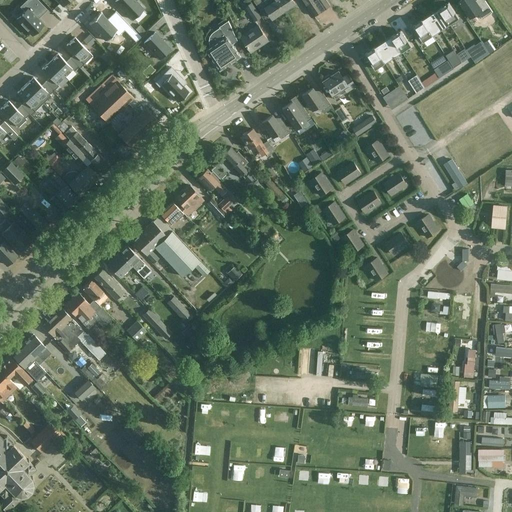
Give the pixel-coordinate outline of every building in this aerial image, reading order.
[(8,16),(19,4),(14,0),(3,11),(8,16)] [(25,12),(17,19),(24,26),(32,35),(44,24),(37,17),(46,9),(47,11),(48,10),(39,1),(38,0),(26,0),(20,7),(25,12)] [(135,0),(117,0),(115,2),(132,19),(144,8),(135,0)] [(273,19),(284,11),(277,1),(276,0),(265,0),(263,2),(261,0),(255,0),(254,1),(261,12),(266,8),(273,19)] [(296,3),(293,0),(276,0),(277,1),(284,11),(296,3)] [(303,0),(315,16),(331,6),(326,0),(316,0),(315,1),(313,0),(303,0)] [(481,4),(480,2),(479,1),(477,2),(475,0),(461,0),(459,1),(471,18),(478,13),(483,19),(493,12),(485,0),(481,4)] [(252,2),(246,6),(255,21),(261,18),(252,2)] [(439,9),(449,24),(459,18),(449,2),(439,9)] [(449,24),(439,9),(431,14),(441,30),(449,24)] [(101,12),(89,23),(106,41),(115,32),(119,36),(130,25),(118,13),(110,22),(101,12)] [(441,30),(431,14),(423,20),(433,35),(441,30)] [(433,35),(423,20),(423,19),(413,26),(423,41),(433,35)] [(221,29),(227,39),(209,51),(208,52),(208,53),(209,52),(215,62),(213,63),(218,71),(220,70),(221,71),(222,72),(223,72),(222,71),(229,67),(230,66),(230,65),(232,63),(233,64),(234,64),(234,63),(241,59),(242,59),(241,58),(233,46),(239,42),(229,23),(221,29)] [(241,37),(251,52),(269,40),(259,25),(241,37)] [(392,36),(392,37),(402,52),(412,46),(401,30),(392,36)] [(155,32),(144,43),(160,59),(171,49),(155,32)] [(137,33),(132,38),(136,42),(141,37),(137,33)] [(95,40),(90,35),(84,40),(90,46),(95,40)] [(89,52),(75,37),(67,45),(75,54),(84,64),(93,56),(89,52)] [(402,52),(392,37),(384,42),(394,57),(402,52)] [(492,52),(498,49),(493,39),(487,42),(492,52)] [(486,41),(479,44),(482,50),(474,54),(478,62),(492,54),(486,41)] [(394,57),(384,42),(376,47),(386,63),(394,57)] [(370,60),(363,65),(375,82),(384,76),(378,67),(386,63),(376,47),(375,47),(366,53),(370,60)] [(454,50),(446,56),(454,68),(463,62),(459,57),(454,50)] [(73,69),(66,62),(58,53),(50,61),(65,76),(73,69)] [(84,64),(75,54),(71,58),(79,67),(80,68),(84,64)] [(79,67),(71,58),(66,62),(73,69),(74,71),(79,67)] [(65,76),(50,61),(42,69),(50,77),(57,84),(65,76)] [(168,77),(161,84),(178,102),(189,92),(179,81),(182,78),(171,67),(165,73),(168,77)] [(337,71),(323,81),(332,95),(343,88),(346,92),(356,86),(348,74),(342,78),(337,71)] [(425,81),(428,87),(443,78),(439,72),(425,81)] [(112,74),(111,75),(86,99),(108,122),(134,97),(112,74)] [(417,75),(409,80),(417,93),(425,87),(417,75)] [(50,94),(42,85),(33,77),(26,85),(43,103),(51,96),(50,94)] [(57,84),(50,77),(46,81),(54,90),(59,86),(57,84)] [(54,90),(46,81),(42,85),(50,94),(54,90)] [(43,103),(26,85),(17,92),(26,101),(35,111),(43,103)] [(391,86),(385,89),(387,95),(393,92),(391,86)] [(394,109),(411,100),(404,86),(387,95),(394,109)] [(331,105),(321,91),(316,94),(312,88),(302,95),(312,110),(318,106),(321,111),(331,105)] [(25,118),(17,109),(9,100),(0,109),(9,117),(18,127),(27,119),(25,118)] [(35,111),(26,101),(21,105),(30,114),(31,115),(35,111)] [(296,107),(292,102),(282,108),(296,129),(311,118),(301,104),(296,107)] [(30,114),(21,105),(17,109),(25,118),(30,114)] [(118,134),(131,147),(159,121),(146,107),(118,134)] [(347,118),(340,107),(334,111),(342,122),(347,118)] [(291,132),(281,118),(276,121),(272,115),(262,122),(272,137),(278,133),(281,138),(291,132)] [(18,136),(4,121),(0,126),(6,132),(14,140),(18,136)] [(362,125),(354,130),(357,135),(366,130),(362,125)] [(267,156),(274,151),(267,141),(262,144),(252,129),(241,136),(249,148),(254,144),(257,150),(259,149),(263,155),(265,154),(267,156)] [(76,131),(69,138),(86,156),(94,164),(103,174),(111,166),(109,164),(77,131),(76,131)] [(86,156),(64,133),(59,138),(64,144),(62,146),(79,163),(86,156)] [(34,143),(41,150),(50,140),(43,134),(34,143)] [(389,155),(379,140),(368,147),(378,162),(389,155)] [(236,153),(230,147),(222,154),(242,176),(247,171),(243,166),(247,161),(238,151),(236,153)] [(315,149),(307,155),(314,166),(322,161),(315,149)] [(22,156),(17,163),(23,167),(28,160),(22,156)] [(3,171),(15,184),(24,175),(12,162),(3,171)] [(362,173),(356,164),(354,162),(339,172),(346,183),(362,173)] [(213,186),(221,195),(230,203),(235,198),(218,179),(219,178),(220,179),(227,173),(224,171),(224,170),(223,169),(222,169),(217,164),(211,170),(212,171),(211,172),(207,168),(198,178),(209,190),(213,186)] [(66,175),(63,178),(80,196),(99,177),(88,165),(79,174),(78,172),(75,171),(70,172),(68,172),(66,174),(66,175)] [(68,207),(79,197),(78,196),(78,197),(55,172),(49,166),(42,173),(48,178),(59,190),(49,200),(62,213),(66,209),(66,208),(67,207),(68,207)] [(322,173),(311,180),(321,195),(332,188),(322,173)] [(400,173),(385,184),(392,195),(408,185),(400,173)] [(275,181),(270,186),(283,201),(288,196),(275,181)] [(176,199),(182,206),(179,209),(183,213),(187,217),(204,200),(190,185),(176,199)] [(374,191),(359,201),(366,212),(382,202),(374,191)] [(406,210),(426,200),(422,191),(402,201),(406,210)] [(11,209),(0,198),(0,209),(5,215),(11,209)] [(226,213),(219,205),(212,198),(207,203),(221,218),(232,230),(237,225),(226,213)] [(221,200),(218,204),(219,205),(226,213),(227,213),(230,210),(221,200)] [(36,237),(48,225),(26,202),(14,213),(36,237)] [(171,225),(183,213),(179,209),(173,202),(160,214),(171,225)] [(335,202),(324,209),(334,224),(346,217),(335,202)] [(505,227),(507,206),(494,205),(492,226),(505,227)] [(429,214),(418,222),(428,237),(439,230),(429,214)] [(158,215),(141,232),(132,240),(154,263),(159,259),(151,250),(154,247),(182,276),(194,265),(204,275),(210,269),(158,215)] [(0,230),(20,252),(32,241),(14,221),(11,224),(7,219),(0,225),(0,230)] [(271,242),(278,236),(271,228),(264,235),(271,242)] [(354,230),(343,237),(353,252),(364,245),(354,230)] [(402,233),(387,243),(394,254),(409,244),(402,233)] [(17,255),(0,236),(0,257),(7,265),(17,255)] [(462,243),(450,249),(457,264),(469,258),(462,243)] [(127,245),(119,253),(131,266),(136,270),(140,275),(148,267),(142,261),(127,245)] [(131,266),(119,253),(107,264),(119,277),(123,274),(126,277),(130,273),(127,270),(131,266)] [(378,258),(367,265),(377,280),(388,273),(378,258)] [(230,273),(237,281),(245,274),(238,266),(230,273)] [(454,275),(467,276),(467,266),(455,266),(454,275)] [(511,268),(501,268),(501,280),(511,280),(511,268)] [(102,269),(94,276),(115,298),(123,291),(102,269)] [(108,296),(103,291),(92,279),(82,288),(94,299),(99,305),(108,296)] [(451,279),(451,286),(467,287),(467,280),(451,279)] [(511,297),(511,283),(496,283),(495,300),(508,300),(508,297),(511,297)] [(142,286),(135,293),(141,300),(148,292),(142,286)] [(196,308),(179,291),(167,303),(194,331),(198,326),(194,322),(196,320),(191,313),(196,308)] [(431,291),(431,298),(454,299),(455,292),(431,291)] [(65,304),(82,322),(87,326),(95,318),(103,327),(112,318),(99,305),(94,300),(94,299),(89,304),(78,292),(65,304)] [(209,302),(216,295),(214,292),(206,299),(209,302)] [(390,302),(388,293),(379,295),(381,304),(390,302)] [(436,313),(452,314),(452,306),(445,305),(445,301),(437,301),(436,313)] [(493,317),(499,318),(500,311),(507,311),(507,317),(511,317),(511,305),(494,304),(493,317)] [(82,325),(80,327),(62,307),(43,325),(59,341),(56,343),(66,353),(81,338),(83,341),(90,334),(82,325)] [(143,314),(166,338),(172,332),(149,308),(143,314)] [(464,313),(461,317),(472,325),(475,321),(464,313)] [(452,329),(452,319),(425,318),(424,330),(440,331),(440,328),(452,329)] [(128,329),(138,339),(147,331),(136,320),(128,329)] [(496,342),(508,341),(508,323),(495,324),(496,342)] [(46,347),(34,334),(21,346),(33,359),(38,364),(43,360),(37,355),(46,347)] [(107,351),(90,334),(83,341),(100,358),(107,351)] [(497,365),(507,365),(508,345),(498,345),(497,365)] [(21,346),(13,354),(36,379),(45,371),(38,364),(33,359),(21,346)] [(468,376),(478,377),(479,349),(470,348),(468,376)] [(16,387),(19,389),(24,384),(26,382),(28,384),(33,379),(11,356),(0,366),(0,368),(11,381),(16,387)] [(424,361),(424,370),(448,370),(448,361),(424,361)] [(178,377),(183,372),(173,362),(168,367),(178,377)] [(97,379),(96,378),(84,366),(83,367),(81,369),(93,382),(97,379)] [(369,378),(370,367),(355,367),(355,377),(369,378)] [(16,387),(11,381),(0,368),(0,400),(1,402),(16,387)] [(86,379),(72,392),(80,401),(94,388),(86,379)] [(461,411),(462,380),(455,380),(453,410),(461,411)] [(45,392),(45,391),(36,382),(31,387),(40,396),(45,392)] [(170,383),(157,397),(166,406),(179,391),(170,383)] [(462,403),(468,403),(470,387),(463,386),(462,403)] [(486,395),(486,408),(509,407),(509,394),(486,395)] [(346,406),(379,407),(379,398),(347,397),(346,406)] [(424,410),(436,412),(438,404),(425,402),(424,410)] [(217,404),(217,415),(227,416),(228,405),(217,404)] [(72,407),(68,411),(75,419),(80,415),(72,407)] [(286,420),(295,421),(296,411),(286,410),(286,420)] [(480,420),(491,418),(490,410),(478,413),(480,420)] [(311,427),(322,427),(322,412),(311,411),(311,427)] [(511,416),(509,417),(510,412),(497,412),(496,423),(511,423),(511,416)] [(349,423),(357,424),(358,415),(350,414),(349,423)] [(437,431),(446,431),(447,421),(438,421),(437,431)] [(27,423),(24,425),(33,435),(36,432),(27,423)] [(40,452),(60,433),(50,423),(30,441),(40,452)] [(132,427),(125,434),(135,444),(142,437),(132,427)] [(0,491),(3,495),(0,498),(0,502),(7,510),(21,496),(21,495),(26,494),(26,495),(28,494),(27,493),(31,490),(32,491),(33,489),(32,489),(33,484),(34,485),(35,483),(33,483),(32,479),(33,478),(32,476),(31,477),(28,474),(34,468),(35,469),(36,468),(35,467),(36,466),(35,465),(34,467),(28,461),(29,460),(29,459),(27,460),(13,445),(14,444),(13,443),(14,443),(7,435),(5,436),(4,436),(3,436),(4,437),(3,438),(0,435),(0,491)] [(462,472),(474,472),(475,441),(463,440),(462,472)] [(198,453),(212,454),(212,445),(199,444),(198,453)] [(84,457),(87,460),(98,451),(95,448),(84,457)] [(507,449),(481,448),(481,467),(507,467),(507,449)] [(239,459),(249,459),(250,449),(240,449),(239,459)] [(260,454),(262,461),(276,458),(274,450),(260,454)] [(330,466),(342,467),(342,454),(331,453),(330,466)] [(368,469),(379,469),(380,458),(369,457),(368,469)] [(351,468),(360,469),(361,459),(352,458),(351,468)] [(209,480),(211,469),(200,466),(197,477),(209,480)] [(256,467),(257,476),(267,476),(267,466),(256,467)] [(282,478),(294,478),(294,470),(283,469),(282,478)] [(304,479),(314,479),(314,470),(304,469),(304,479)] [(336,480),(336,472),(324,471),(324,480),(336,480)] [(364,483),(374,484),(375,475),(364,474),(364,483)] [(401,477),(400,484),(411,485),(412,477),(401,477)] [(458,502),(479,504),(480,488),(459,486),(458,502)] [(196,493),(195,501),(209,502),(210,494),(196,493)]
